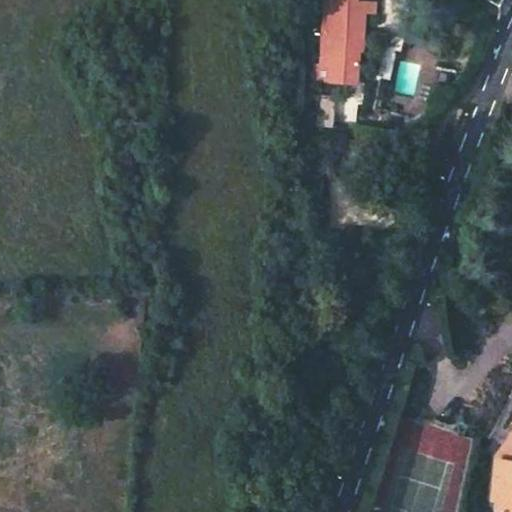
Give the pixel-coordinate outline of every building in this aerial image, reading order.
[(324,67),(323,83),(366,86),(366,54),(372,54),(374,16),(386,17),(387,5),(366,4),(365,0),(346,0),(347,4),(334,3),(332,31),(334,31),(332,67),(324,67)] [(402,0),(396,31),(411,34),(417,11),(423,13),(425,0),(402,0)] [(511,0),(489,0),(507,11),(511,1),(511,0)] [(417,11),(411,34),(417,36),(421,21),(423,13),(417,11)] [(421,21),(417,36),(423,37),(426,23),(421,21)] [(431,38),(428,54),(448,58),(452,43),(431,38)] [(402,52),(405,53),(412,55),(415,41),(405,39),(402,52)] [(385,80),(399,83),(405,53),(402,52),(380,48),(376,68),(387,70),(385,80)] [(511,221),(497,262),(511,267),(511,221)]
